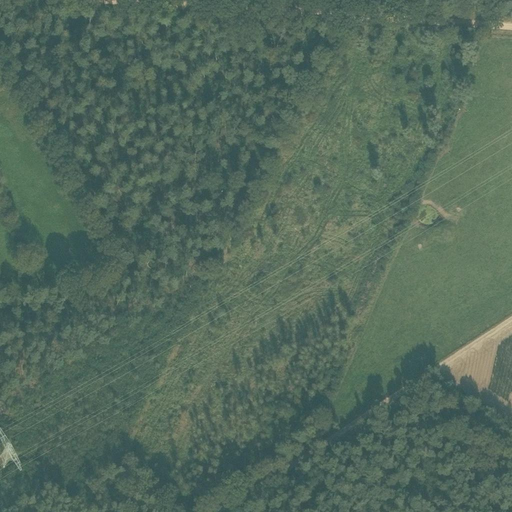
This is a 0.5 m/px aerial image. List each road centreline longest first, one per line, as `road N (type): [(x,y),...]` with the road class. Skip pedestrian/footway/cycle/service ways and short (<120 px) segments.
road 1 (track): [(511,321),(218,511)]
road 2 (track): [(176,0),(511,23)]
